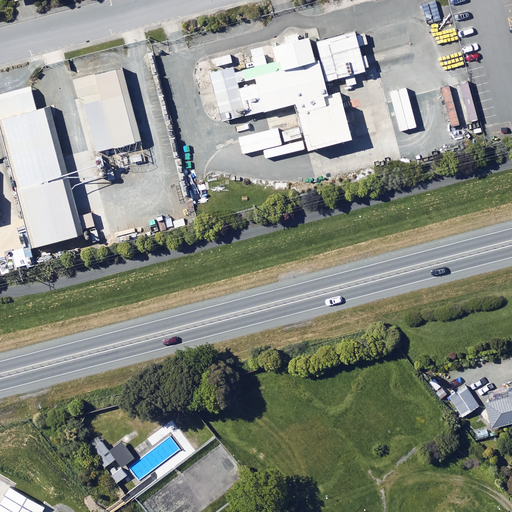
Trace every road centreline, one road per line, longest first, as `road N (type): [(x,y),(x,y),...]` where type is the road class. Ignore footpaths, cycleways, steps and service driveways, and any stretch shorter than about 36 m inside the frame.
road 1 (trunk): [(0,370),(511,237)]
road 2 (trunk): [(511,247),(0,380)]
road 3 (unclassified): [(174,0),(0,45)]
